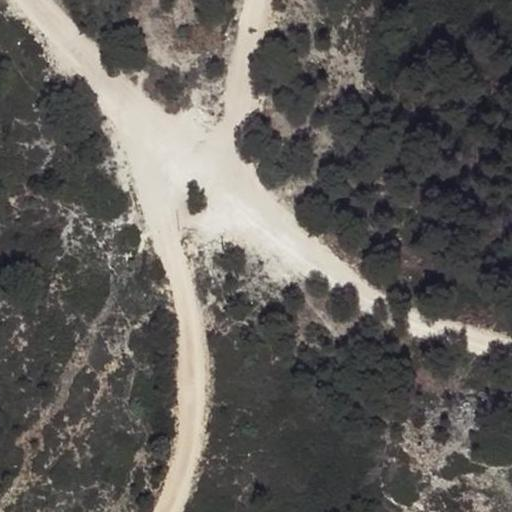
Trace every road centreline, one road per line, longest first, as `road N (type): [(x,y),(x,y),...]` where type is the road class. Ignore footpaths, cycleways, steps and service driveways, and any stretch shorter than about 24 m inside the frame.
road 1 (track): [(167,511),(193,427),(165,179),(184,154),(215,158),(315,247),(402,309),(511,352)]
road 2 (track): [(184,154),(48,0)]
road 3 (track): [(243,178),(231,20),(238,0)]
